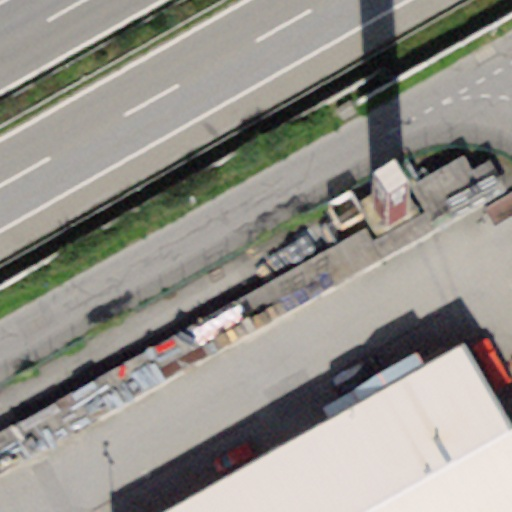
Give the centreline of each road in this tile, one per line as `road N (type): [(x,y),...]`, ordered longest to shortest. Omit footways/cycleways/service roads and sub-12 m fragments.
road 1 (unclassified): [(511,72),(0,352)]
road 2 (motorway): [(0,184),(328,0)]
